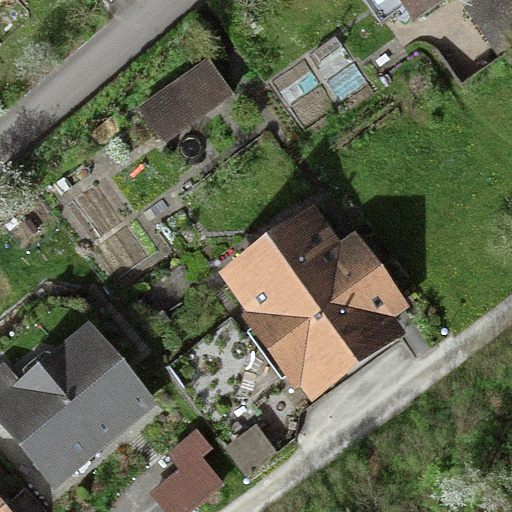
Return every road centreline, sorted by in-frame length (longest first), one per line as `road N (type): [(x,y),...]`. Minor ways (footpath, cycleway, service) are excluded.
road 1 (residential): [(511,313),(244,511)]
road 2 (residential): [(163,0),(0,148)]
